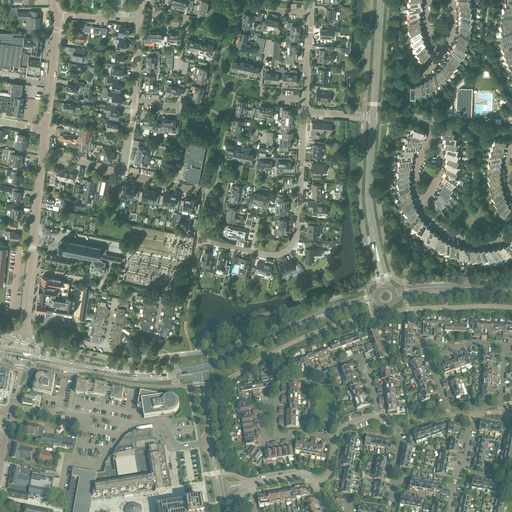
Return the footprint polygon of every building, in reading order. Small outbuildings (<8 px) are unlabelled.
[(180,0),(179,0),(178,8),(184,9),(186,4),(188,5),(189,0),(183,0),(183,1),(180,0)] [(210,2),(209,2),(202,0),(196,0),(197,2),(198,2),(197,5),(208,8),(209,8),(210,2)] [(195,9),(194,12),(206,14),(208,8),(197,5),(196,5),(195,9)] [(334,18),(335,10),(336,10),(336,11),(338,11),(338,7),(329,6),(329,10),(327,9),(326,18),(326,20),(328,20),(328,21),(328,22),(329,23),(333,24),(334,23),(334,21),(334,18)] [(10,16),(17,16),(17,7),(11,7),(8,7),(10,16)] [(39,21),(39,18),(39,17),(36,17),(37,12),(29,11),(29,12),(23,12),(18,11),(17,18),(26,19),(26,31),(36,31),(36,26),(38,27),(38,26),(39,26),(39,21)] [(408,14),(410,18),(410,19),(418,16),(420,15),(419,11),(410,13),(408,14)] [(255,19),(256,19),(257,16),(247,14),(248,13),(243,12),(242,16),(243,16),(243,17),(242,20),(254,23),(255,19)] [(470,23),(472,18),(470,17),(462,14),(460,19),(462,20),(470,23)] [(420,20),(419,18),(418,16),(410,19),(408,19),(411,24),(418,21),(420,20)] [(266,31),(267,27),(270,28),(272,20),(266,19),(265,24),(262,23),(260,30),(266,31)] [(245,27),(251,29),(250,32),(254,32),(255,29),(254,29),(254,26),(253,26),(254,23),(242,20),(242,23),(241,23),(240,27),(244,28),(245,27)] [(270,28),(270,31),(273,32),(273,33),(279,34),(279,32),(280,27),(281,25),(278,25),(279,21),(272,20),(270,28)] [(469,28),(472,23),(470,23),(462,20),(460,24),(462,25),(469,28)] [(421,25),(418,21),(411,24),(409,25),(411,30),(419,26),(421,25)] [(297,23),(287,23),(287,28),(291,29),(291,32),(299,33),(299,26),(297,26),(297,23)] [(117,24),(116,29),(120,30),(119,34),(115,33),(114,36),(118,37),(120,38),(122,38),(122,35),(129,36),(130,29),(124,28),(124,25),(117,24)] [(468,34),(471,29),(469,28),(462,25),(459,29),(461,30),(468,34)] [(83,32),(83,33),(88,34),(88,33),(92,34),(93,33),(100,34),(99,39),(102,39),(103,35),(103,28),(100,28),(100,29),(94,28),(94,27),(84,26),(84,29),(83,29),(82,32),(83,32)] [(421,30),(419,26),(411,30),(410,31),(412,35),(420,31),(421,30)] [(337,27),(328,27),(327,30),(321,30),(321,38),(332,39),(333,32),(337,32),(337,27)] [(511,32),(511,30),(511,28),(503,30),(501,31),(503,36),(511,33),(511,32)] [(467,39),(470,35),(468,34),(461,30),(458,34),(460,35),(467,39)] [(149,31),(148,34),(144,34),(144,42),(155,43),(155,40),(155,32),(149,31)] [(244,32),(239,31),(238,35),(239,35),(238,39),(246,41),(247,37),(252,38),(253,34),(248,33),(247,34),(244,33),(244,32)] [(411,37),(414,41),(421,36),(422,35),(420,31),(412,35),(411,37)] [(0,32),(0,69),(11,71),(8,71),(9,65),(27,67),(28,62),(28,60),(29,54),(40,55),(43,39),(25,36),(25,37),(14,36),(14,33),(0,32)] [(155,40),(158,40),(158,44),(164,45),(165,38),(161,38),(162,32),(155,32),(155,40)] [(299,33),(291,32),(290,36),(286,36),(286,42),(293,42),(293,39),(299,40),(299,33)] [(75,40),(76,40),(75,43),(80,44),(80,41),(83,41),(84,37),(87,37),(88,34),(83,33),(76,33),(75,40)] [(165,38),(164,45),(170,45),(170,41),(174,41),(174,33),(168,33),(167,38),(165,38)] [(501,37),(504,42),(511,38),(511,37),(511,35),(511,33),(503,36),(501,37)] [(465,45),(469,41),(467,39),(460,35),(457,38),(459,40),(465,45)] [(424,39),(421,36),(414,41),(412,42),(416,46),(422,41),(424,39)] [(117,45),(116,49),(126,50),(127,46),(125,46),(126,39),(122,38),(120,38),(118,37),(118,39),(117,39),(116,39),(115,44),(116,44),(117,45)] [(511,42),(511,39),(511,38),(504,42),(502,43),(504,47),(511,43),(511,42)] [(188,39),(185,50),(189,51),(189,48),(192,49),(194,42),(194,41),(188,39)] [(246,41),(238,39),(237,45),(249,48),(250,45),(246,44),(246,41)] [(463,50),(467,46),(465,45),(459,40),(456,43),(457,44),(463,50)] [(414,48),(418,51),(424,46),(426,44),(422,41),(416,46),(414,48)] [(199,51),(201,43),(194,42),(192,49),(193,49),(192,50),(199,51)] [(289,51),(298,52),(298,45),(293,45),(293,42),(286,42),(286,47),(290,48),(289,51)] [(511,43),(504,47),(503,48),(506,53),(511,48),(511,43)] [(209,53),(209,55),(211,56),(213,45),(207,44),(207,45),(205,52),(209,53)] [(454,48),(455,49),(463,57),(465,55),(463,53),(465,51),(463,50),(457,44),(454,48)] [(418,51),(417,53),(421,57),(426,50),(428,49),(424,46),(418,51)] [(320,62),(320,61),(333,62),(333,54),(332,54),(332,47),(325,47),(325,50),(319,50),(319,59),(318,59),(318,62),(320,62)] [(73,53),(72,60),(75,61),(77,61),(78,61),(84,62),(85,56),(86,50),(75,48),(75,52),(76,52),(75,54),(73,53)] [(502,55),(506,59),(507,58),(511,54),(511,48),(506,53),(502,55)] [(452,52),(453,54),(458,60),(463,57),(455,49),(452,52)] [(112,57),(116,58),(115,61),(124,63),(125,56),(121,55),(119,55),(119,51),(113,50),(112,53),(112,57)] [(422,63),(430,53),(429,52),(426,50),(421,57),(419,58),(421,59),(423,61),(422,63)] [(285,55),(285,60),(292,61),(292,58),(297,59),(298,52),(289,51),(289,55),(285,55)] [(150,57),(147,56),(147,63),(155,64),(155,60),(159,60),(159,55),(152,54),(152,57),(150,57)] [(455,65),(460,62),(458,60),(453,54),(449,57),(450,58),(455,65)] [(238,70),(240,63),(240,62),(241,60),(234,58),(231,70),(237,71),(238,70)] [(452,70),(457,67),(455,65),(450,58),(446,61),(447,62),(452,70)] [(20,73),(19,78),(25,79),(25,78),(38,79),(39,74),(38,74),(40,67),(40,61),(40,62),(34,61),(34,60),(34,61),(29,61),(28,62),(27,67),(26,74),(20,73)] [(240,62),(240,63),(238,70),(244,72),(246,63),(240,62)] [(443,65),(444,66),(448,74),(449,76),(452,74),(451,72),(453,71),(452,70),(447,62),(443,65)] [(107,63),(106,67),(111,68),(109,75),(115,77),(123,78),(124,71),(121,70),(121,71),(120,71),(121,66),(113,64),(107,63)] [(150,70),(151,70),(151,73),(158,73),(159,68),(155,68),(155,64),(147,63),(146,70),(150,70)] [(252,66),(253,65),(246,63),(244,72),(250,73),(251,73),(252,66)] [(256,64),(256,66),(252,66),(251,73),(250,73),(250,74),(256,76),(259,65),(256,64)] [(70,68),(70,72),(71,72),(70,76),(77,77),(77,73),(83,74),(84,67),(77,66),(75,66),(75,68),(75,69),(70,68)] [(444,66),(440,68),(441,70),(444,78),(449,76),(448,74),(444,66)] [(196,67),(195,74),(206,76),(208,70),(196,67)] [(281,72),(281,67),(278,67),(278,69),(275,69),(275,74),(272,74),(271,82),(278,82),(278,72),(281,72)] [(281,67),(281,72),(283,73),(283,83),(289,83),(290,75),(286,74),(286,70),(284,70),(284,67),(281,67)] [(319,77),(319,81),(327,82),(330,82),(330,78),(327,77),(327,70),(330,71),(330,67),(323,67),(323,70),(319,70),(318,70),(318,77),(319,77)] [(290,70),(290,75),(289,83),(293,83),(293,85),(297,85),(297,80),(296,80),(296,70),(290,70)] [(440,82),(445,80),(444,78),(441,70),(436,72),(437,74),(440,82)] [(149,76),(146,76),(145,82),(154,83),(154,79),(158,79),(158,73),(151,73),(151,76),(149,76)] [(195,74),(194,74),(195,74),(194,77),(193,80),(205,83),(206,76),(195,74)] [(435,85),(441,83),(440,82),(437,74),(433,75),(433,77),(435,85)] [(105,77),(104,83),(105,85),(107,85),(107,84),(113,85),(112,90),(120,91),(122,84),(118,83),(115,83),(116,79),(109,77),(105,77)] [(171,82),(166,81),(164,88),(167,88),(166,94),(172,95),(174,87),(171,86),(171,82)] [(22,84),(10,82),(8,93),(5,93),(5,92),(0,91),(0,96),(8,97),(8,96),(10,96),(10,94),(20,95),(22,84)] [(67,84),(66,92),(76,93),(79,94),(80,87),(83,87),(84,87),(91,88),(92,84),(83,83),(75,82),(74,86),(67,84)] [(145,89),(148,89),(148,92),(150,92),(157,93),(157,87),(153,86),(154,83),(145,82),(145,89)] [(174,87),(172,95),(179,97),(179,94),(182,94),(184,85),(178,84),(178,87),(174,87)] [(194,93),(202,95),(204,89),(192,86),(191,89),(195,90),(194,93)] [(336,88),(325,87),(325,90),(320,90),(317,90),(318,90),(317,100),(316,100),(316,101),(331,102),(331,101),(329,101),(330,91),(334,91),(334,93),(336,93),(336,88)] [(464,110),(464,117),(472,117),(473,88),(461,88),(457,92),(456,110),(464,110)] [(103,90),(102,97),(108,98),(113,99),(112,103),(121,105),(122,97),(119,96),(115,96),(116,93),(109,91),(103,90)] [(189,96),(189,99),(201,101),(202,95),(194,93),(193,97),(189,96)] [(6,114),(20,116),(21,108),(22,106),(23,98),(14,96),(14,97),(10,96),(8,96),(8,97),(0,96),(0,103),(0,104),(0,106),(0,110),(6,112),(6,114)] [(250,103),(242,101),(242,100),(237,99),(236,103),(238,103),(237,107),(245,109),(246,105),(250,106),(250,103)] [(80,104),(64,102),(64,106),(63,107),(63,108),(64,109),(63,110),(69,110),(69,111),(71,112),(72,111),(73,111),(74,112),(79,113),(80,112),(81,110),(80,109),(80,104)] [(116,110),(117,106),(106,104),(105,112),(109,113),(108,116),(109,117),(111,117),(119,119),(120,111),(118,111),(116,110)] [(256,110),(255,117),(260,118),(264,119),(265,115),(267,107),(260,106),(259,111),(256,110)] [(235,113),(247,116),(249,110),(245,109),(237,107),(235,113)] [(267,107),(265,115),(269,116),(268,120),(273,121),(275,114),(272,114),(273,109),(267,107)] [(282,110),(281,115),(281,119),(293,120),(294,113),(291,113),(291,110),(289,110),(282,110)] [(246,122),(238,120),(237,120),(238,119),(233,118),(232,122),(233,122),(233,126),(241,128),(242,124),(245,125),(246,122)] [(109,132),(110,130),(118,132),(119,125),(110,123),(110,120),(106,119),(105,123),(108,124),(107,130),(104,132),(109,132)] [(145,131),(146,127),(150,127),(150,119),(143,119),(143,124),(140,124),(140,131),(145,131)] [(153,131),(159,132),(159,125),(159,122),(156,122),(156,120),(150,119),(150,127),(149,130),(153,131)] [(281,119),(281,129),(289,129),(290,126),(293,126),(293,120),(281,119)] [(164,132),(168,133),(169,120),(162,120),(162,122),(159,122),(159,125),(159,132),(159,135),(163,136),(163,132),(164,132)] [(175,126),(175,121),(169,120),(168,133),(178,133),(178,126),(175,126)] [(333,124),(312,123),(312,121),(311,121),(311,132),(311,131),(316,131),(323,131),(323,132),(325,132),(325,131),(330,132),(330,133),(331,124),(333,124)] [(231,132),(243,135),(244,132),(240,131),(241,128),(233,126),(231,132)] [(57,128),(56,136),(62,137),(62,141),(82,143),(82,142),(84,129),(76,128),(75,131),(67,130),(67,129),(57,128)] [(82,149),(81,151),(83,151),(83,150),(84,149),(87,150),(89,140),(89,136),(90,129),(84,129),(82,142),(82,143),(82,149)] [(281,129),(280,138),(292,139),(293,132),(289,132),(289,129),(281,129)] [(117,135),(104,132),(103,138),(106,138),(105,143),(109,143),(109,142),(116,143),(117,135)] [(16,134),(15,141),(17,141),(27,143),(28,137),(21,136),(21,135),(18,134),(16,134)] [(292,145),(292,139),(280,138),(280,142),(279,147),(286,148),(287,145),(292,145)] [(15,141),(14,147),(26,149),(27,143),(17,141),(15,141)] [(183,141),(181,152),(188,153),(190,142),(183,141)] [(190,142),(188,153),(195,154),(197,143),(190,142)] [(197,143),(195,154),(202,156),(204,145),(197,143)] [(137,154),(150,157),(151,154),(152,149),(152,146),(144,144),(143,147),(138,146),(137,153),(137,154)] [(204,145),(202,156),(209,157),(211,146),(204,145)] [(321,159),(322,152),(320,152),(321,146),(322,146),(322,145),(313,145),(312,152),(314,152),(313,158),(321,159)] [(112,162),(114,152),(112,151),(113,148),(103,146),(102,153),(105,154),(104,160),(112,162)] [(226,146),(225,150),(227,150),(226,155),(225,155),(224,158),(227,159),(227,157),(232,158),(232,157),(234,150),(230,149),(231,147),(226,146)] [(234,149),(234,150),(232,157),(239,159),(241,150),(234,149)] [(8,160),(10,160),(9,163),(20,166),(22,156),(11,153),(12,150),(10,150),(9,155),(8,160)] [(247,153),(247,152),(241,150),(239,159),(245,160),(246,153),(247,153)] [(251,163),(253,152),(251,152),(250,154),(247,153),(246,153),(245,160),(245,161),(251,163)] [(150,157),(137,154),(136,157),(135,163),(140,164),(141,164),(140,164),(142,164),(142,166),(149,168),(149,164),(150,157)] [(269,157),(265,157),(265,169),(271,169),(271,164),(274,164),(275,157),(269,157)] [(284,170),(285,158),(281,158),(275,157),(274,164),(277,164),(277,170),(284,170)] [(456,166),(458,161),(456,160),(448,157),(446,162),(448,162),(456,166)] [(448,162),(446,167),(448,168),(455,172),(458,167),(456,166),(448,162)] [(312,164),(311,170),(310,170),(312,171),(312,179),(320,179),(321,172),(326,172),(326,165),(321,165),(321,166),(318,165),(312,164)] [(185,165),(183,176),(187,177),(186,181),(193,182),(195,171),(189,170),(190,166),(185,165)] [(489,169),(491,174),(499,171),(501,170),(499,166),(491,168),(489,169)] [(53,167),(49,183),(57,185),(58,179),(60,180),(61,174),(63,174),(64,169),(53,167)] [(445,172),(447,173),(454,177),(456,178),(457,176),(456,175),(457,172),(455,172),(448,168),(445,172)] [(72,182),(75,171),(64,169),(63,174),(61,174),(60,180),(62,180),(72,182)] [(195,171),(193,182),(200,183),(200,180),(204,180),(206,170),(202,169),(201,172),(195,171)] [(19,175),(19,172),(11,170),(10,176),(12,176),(11,182),(14,183),(14,184),(20,186),(21,180),(20,180),(21,176),(19,176),(19,175)] [(489,174),(491,179),(499,176),(501,175),(499,171),(491,174),(489,174)] [(447,173),(444,176),(446,178),(453,183),(456,178),(454,177),(447,173)] [(410,179),(408,175),(400,177),(398,178),(400,183),(408,180),(410,179)] [(501,180),(499,176),(491,179),(489,180),(492,185),(499,181),(501,180)] [(451,188),(454,184),(453,183),(446,178),(443,181),(444,182),(451,188)] [(108,195),(111,181),(109,180),(102,179),(99,193),(106,194),(108,195)] [(86,185),(83,200),(85,201),(92,202),(96,181),(87,180),(86,185)] [(398,184),(401,188),(408,185),(410,184),(408,180),(400,183),(398,184)] [(502,185),(499,181),(492,185),(490,186),(493,190),(500,186),(502,185)] [(444,182),(441,186),(443,187),(449,193),(452,189),(451,188),(444,182)] [(119,187),(117,196),(127,198),(129,186),(123,184),(123,187),(119,186),(119,187)] [(313,185),(312,185),(313,185),(313,189),(312,189),(312,191),(313,191),(312,198),(315,198),(315,202),(323,202),(324,194),(320,194),(321,189),(322,189),(322,185),(320,185),(313,185)] [(411,189),(408,185),(401,188),(399,189),(401,194),(409,190),(411,189)] [(129,186),(127,198),(133,199),(133,198),(137,199),(138,190),(135,189),(135,187),(129,186)] [(230,190),(232,190),(231,194),(242,197),(243,193),(244,193),(244,190),(236,188),(236,187),(231,186),(230,190)] [(503,190),(500,186),(493,190),(491,192),(494,196),(501,191),(503,190)] [(443,187),(439,190),(440,192),(446,198),(450,195),(449,193),(443,187)] [(140,191),(138,201),(147,203),(150,190),(144,189),(143,192),(140,191)] [(150,190),(147,203),(157,205),(159,195),(155,194),(156,192),(150,190)] [(401,194),(400,195),(403,200),(410,195),(412,194),(409,190),(401,194)] [(23,193),(15,191),(13,201),(20,203),(21,196),(22,196),(23,193)] [(504,194),(501,191),(494,196),(493,197),(496,201),(503,196),(504,194)] [(443,203),(447,200),(446,198),(440,192),(437,195),(438,196),(443,203)] [(161,195),(159,205),(168,207),(171,194),(165,193),(164,195),(161,195)] [(254,196),(251,195),(249,207),(252,207),(252,205),(255,205),(258,206),(261,194),(255,193),(254,196)] [(171,194),(168,207),(178,208),(180,198),(176,198),(177,195),(171,194)] [(242,203),(242,200),(241,200),(242,197),(231,194),(230,200),(242,203)] [(262,206),(262,207),(268,208),(268,206),(269,201),(267,200),(268,196),(261,194),(258,206),(262,206)] [(276,196),(276,202),(280,202),(280,206),(288,207),(288,200),(285,200),(286,197),(286,195),(279,194),(279,196),(276,196)] [(413,198),(410,195),(403,200),(401,201),(404,205),(411,200),(413,198)] [(440,208),(444,205),(443,203),(438,196),(434,199),(435,201),(440,208)] [(506,199),(503,196),(496,201),(495,203),(498,206),(505,201),(506,199)] [(46,203),(53,205),(53,206),(59,207),(61,199),(55,198),(54,199),(47,198),(46,203)] [(181,200),(179,210),(189,212),(191,199),(185,198),(185,200),(181,200)] [(191,199),(189,212),(193,213),(198,214),(200,206),(200,205),(200,204),(198,203),(197,203),(197,201),(197,200),(191,199)] [(84,209),(85,203),(84,203),(85,201),(83,200),(82,200),(82,203),(74,201),(73,207),(84,209)] [(414,203),(411,200),(404,205),(403,206),(407,210),(413,205),(414,203)] [(435,201),(431,203),(437,214),(438,214),(437,212),(441,209),(440,208),(435,201)] [(508,204),(505,201),(498,206),(497,208),(501,212),(507,205),(508,204)] [(316,206),(316,204),(308,203),(308,208),(313,208),(313,216),(318,216),(318,214),(323,215),(326,216),(327,212),(326,212),(326,207),(316,206)] [(6,209),(11,210),(10,217),(20,219),(22,210),(12,208),(13,205),(6,204),(6,209)] [(227,205),(226,209),(228,209),(227,213),(235,214),(236,211),(240,212),(241,208),(227,205)] [(416,208),(413,205),(407,210),(405,212),(409,215),(415,209),(416,208)] [(503,218),(511,208),(509,207),(507,205),(501,212),(500,213),(502,214),(504,216),(503,218)] [(280,206),(279,210),(275,210),(275,215),(282,216),(282,213),(287,213),(288,207),(280,206)] [(418,212),(415,209),(409,215),(408,217),(412,220),(417,214),(418,212)] [(238,222),(238,219),(234,218),(235,214),(227,213),(225,219),(238,222)] [(421,216),(417,214),(412,220),(410,222),(415,225),(420,218),(421,216)] [(284,219),(284,216),(282,216),(275,215),(275,221),(275,225),(278,225),(287,226),(287,219),(284,219)] [(424,221),(420,218),(415,225),(412,229),(417,232),(417,231),(418,230),(423,222),(424,221)] [(57,231),(52,229),(53,226),(52,226),(53,222),(50,221),(51,220),(47,219),(46,225),(45,225),(44,228),(43,232),(44,233),(48,234),(51,234),(56,235),(57,231)] [(310,222),(310,225),(308,225),(307,238),(317,239),(317,235),(320,235),(320,226),(318,226),(318,222),(310,222)] [(418,230),(417,231),(417,232),(416,233),(421,236),(422,234),(426,226),(427,224),(423,222),(418,230)] [(278,229),(274,228),(274,234),(281,235),(281,232),(286,232),(287,226),(278,225),(278,229)] [(429,230),(430,228),(426,226),(422,234),(421,236),(426,238),(429,230)] [(227,230),(226,236),(231,237),(230,239),(237,240),(237,239),(244,241),(246,231),(232,228),(232,231),(227,230)] [(434,232),(429,230),(426,238),(425,240),(430,241),(433,233),(434,232)] [(5,234),(7,234),(7,236),(6,239),(17,241),(18,237),(18,234),(14,233),(15,232),(5,231),(5,234)] [(430,243),(432,244),(431,246),(434,247),(435,245),(437,237),(438,235),(433,233),(430,241),(430,243)] [(94,245),(93,246),(69,241),(62,239),(61,240),(60,244),(60,243),(59,248),(61,248),(60,249),(61,250),(61,252),(60,252),(60,253),(57,253),(57,255),(47,253),(46,261),(69,265),(71,258),(70,257),(71,255),(93,259),(91,268),(91,270),(106,273),(107,268),(104,267),(105,261),(105,259),(120,262),(120,263),(124,264),(125,258),(121,257),(105,254),(106,249),(96,247),(96,246),(94,245)] [(304,243),(305,243),(305,250),(307,250),(306,263),(311,264),(312,255),(322,255),(322,253),(326,253),(326,251),(314,250),(314,249),(312,249),(312,243),(304,243)] [(504,246),(500,249),(505,255),(506,257),(510,254),(505,247),(504,246)] [(499,247),(495,250),(500,257),(501,259),(505,255),(500,249),(499,247)] [(494,248),(490,251),(494,258),(495,260),(500,257),(495,250),(494,248)] [(474,249),(470,250),(472,259),(472,263),(478,261),(477,259),(475,251),(474,249)] [(479,249),(475,251),(477,259),(478,261),(483,259),(480,251),(479,249)] [(484,249),(480,251),(483,259),(484,261),(488,259),(485,251),(484,249)] [(489,249),(485,251),(488,259),(489,261),(494,258),(490,251),(489,249)] [(212,269),(214,261),(210,260),(212,253),(205,252),(203,257),(202,257),(201,261),(202,261),(202,262),(209,264),(208,268),(212,269)] [(228,273),(228,272),(230,266),(226,265),(228,256),(220,254),(217,267),(223,269),(222,274),(226,274),(228,275),(228,273)] [(251,260),(237,257),(235,264),(240,265),(239,271),(244,272),(243,275),(249,276),(251,267),(249,267),(251,260)] [(303,270),(302,268),(298,264),(293,265),(291,261),(291,262),(284,264),(284,263),(280,265),(281,270),(280,270),(281,275),(291,272),(291,271),(294,270),(295,273),(303,270)] [(257,262),(256,268),(255,272),(263,273),(263,272),(270,274),(269,275),(270,274),(271,268),(272,265),(261,263),(260,265),(257,265),(258,262),(257,262)] [(62,279),(42,276),(41,284),(39,284),(38,293),(39,293),(38,300),(36,309),(38,309),(38,311),(43,312),(43,310),(46,311),(46,310),(53,311),(53,310),(56,311),(56,312),(73,315),(75,298),(67,297),(70,283),(62,282),(62,279)] [(156,300),(146,298),(145,302),(144,306),(157,308),(157,306),(154,305),(155,302),(158,303),(158,300),(156,300)] [(100,301),(99,308),(96,307),(95,315),(108,317),(108,315),(105,315),(105,311),(109,312),(109,310),(107,309),(107,306),(105,306),(106,303),(100,301)] [(163,301),(163,304),(166,304),(165,307),(162,307),(162,309),(174,311),(176,304),(163,301)] [(142,306),(142,308),(143,308),(143,309),(144,309),(143,313),(141,313),(143,314),(155,316),(156,314),(152,313),(153,310),(156,310),(157,308),(144,306),(142,306)] [(117,308),(116,311),(114,311),(114,313),(117,313),(116,317),(113,316),(112,318),(125,321),(127,321),(127,319),(126,319),(126,317),(125,317),(126,313),(124,313),(125,310),(117,308)] [(173,315),(174,315),(174,313),(176,314),(177,313),(177,312),(174,312),(174,311),(162,309),(161,311),(164,312),(164,313),(164,315),(161,315),(160,317),(172,319),(173,315)] [(143,318),(142,318),(141,321),(154,323),(154,321),(151,320),(152,317),(155,318),(155,316),(143,314),(143,318)] [(108,317),(95,315),(93,323),(106,325),(107,323),(103,322),(104,319),(107,320),(108,317)] [(159,322),(159,324),(174,327),(175,325),(172,325),(172,323),(171,323),(172,319),(174,319),(175,319),(172,319),(160,317),(160,319),(163,319),(162,323),(159,322)] [(128,324),(128,322),(127,321),(125,321),(112,318),(112,319),(112,321),(115,321),(115,322),(115,324),(113,324),(111,324),(111,326),(123,328),(124,324),(125,324),(125,323),(128,324)] [(445,324),(446,322),(446,319),(441,318),(441,321),(438,321),(437,336),(441,336),(441,330),(442,329),(445,329),(445,324)] [(423,320),(423,335),(426,335),(427,329),(428,328),(431,328),(431,321),(423,320)] [(469,321),(469,326),(468,329),(470,329),(470,330),(473,330),(474,330),(474,337),(477,337),(478,322),(478,320),(475,320),(473,320),(472,320),(471,320),(471,321),(469,321)] [(141,321),(140,324),(141,324),(140,329),(146,330),(146,331),(148,332),(149,330),(152,331),(153,329),(150,328),(150,325),(153,326),(154,323),(141,321)] [(460,325),(459,332),(459,333),(464,334),(464,332),(467,333),(467,329),(468,329),(469,326),(469,321),(466,321),(466,325),(460,325)] [(105,330),(102,330),(103,327),(106,327),(106,325),(93,323),(92,328),(89,327),(89,329),(92,330),(105,333),(105,330)] [(171,330),(171,329),(174,329),(174,327),(159,324),(158,327),(161,327),(161,330),(158,330),(157,332),(160,332),(159,335),(167,337),(168,334),(169,334),(170,330),(171,330)] [(114,329),(113,332),(110,331),(110,333),(110,334),(122,336),(123,333),(122,332),(123,328),(125,329),(123,328),(111,326),(111,328),(112,328),(113,329),(114,329)] [(91,341),(100,343),(101,340),(103,340),(104,338),(101,337),(101,334),(104,335),(105,333),(92,330),(91,334),(92,334),(91,341)] [(361,340),(369,337),(370,337),(371,340),(378,337),(376,330),(360,336),(361,340)] [(108,341),(112,342),(115,342),(118,343),(120,343),(121,339),(122,339),(122,336),(110,334),(109,336),(112,336),(112,340),(111,340),(110,339),(109,339),(108,341)] [(358,337),(357,334),(350,336),(353,343),(360,341),(360,340),(361,340),(360,336),(358,337)] [(353,343),(350,336),(343,339),(346,346),(353,343)] [(372,342),(371,344),(366,346),(367,349),(381,344),(378,337),(371,340),(372,342)] [(346,346),(343,339),(337,341),(339,348),(346,346)] [(330,344),(331,348),(329,348),(330,351),(339,348),(337,341),(330,344)] [(374,350),(375,351),(376,353),(383,351),(381,344),(367,349),(368,352),(374,350)] [(327,349),(326,348),(319,350),(324,364),(327,363),(325,357),(326,356),(329,355),(328,352),(330,351),(329,348),(327,349)] [(317,359),(319,360),(321,365),(324,364),(319,350),(312,353),(315,360),(317,359)] [(376,357),(370,359),(372,363),(386,358),(383,351),(376,353),(377,356),(376,357)] [(465,358),(462,359),(465,367),(470,365),(470,364),(473,363),(470,356),(467,357),(466,352),(463,353),(465,358)] [(312,362),(312,361),(315,360),(312,353),(305,355),(310,369),(314,368),(312,362)] [(304,356),(298,358),(299,358),(296,359),(297,363),(299,363),(300,365),(301,365),(302,365),(301,365),(304,364),(305,364),(307,370),(310,369),(305,355),(304,356)] [(459,360),(457,355),(455,356),(460,369),(465,367),(462,359),(459,360)] [(419,362),(424,360),(423,358),(419,359),(419,358),(405,360),(405,362),(406,364),(410,363),(412,368),(420,365),(419,362)] [(449,363),(447,358),(445,359),(450,372),(455,370),(452,362),(449,363)] [(443,360),(445,365),(442,366),(444,374),(450,372),(445,359),(443,360)] [(342,374),(350,371),(349,368),(354,367),(353,364),(340,369),(342,374)] [(412,368),(414,373),(427,368),(426,366),(421,368),(420,365),(412,368)] [(414,373),(416,378),(424,375),(423,372),(427,371),(427,368),(414,373)] [(0,396),(5,397),(7,386),(7,384),(9,375),(0,373),(0,396)] [(52,396),(55,377),(47,376),(46,377),(45,377),(45,376),(44,376),(43,375),(42,375),(41,375),(40,375),(39,376),(38,376),(38,377),(37,377),(37,378),(36,378),(36,379),(36,380),(36,381),(36,382),(36,383),(36,384),(37,384),(35,385),(33,392),(43,394),(52,396)] [(353,379),(358,377),(357,375),(344,379),(346,385),(348,384),(354,382),(353,379)] [(430,377),(425,378),(424,375),(416,378),(417,383),(430,379),(430,377)] [(267,389),(268,395),(271,395),(270,387),(272,387),(271,381),(269,381),(269,380),(269,377),(261,378),(262,381),(263,389),(266,388),(267,389)] [(426,382),(431,381),(430,379),(417,383),(419,388),(427,385),(426,382)] [(460,385),(459,380),(453,382),(450,383),(452,388),(460,385)] [(76,393),(87,395),(87,394),(90,394),(93,383),(82,381),(81,383),(78,382),(76,393)] [(260,397),(259,390),(260,389),(263,389),(262,381),(255,382),(257,397),(260,397)] [(357,384),(356,381),(354,382),(348,384),(350,389),(363,384),(362,382),(357,384)] [(251,391),(253,391),(254,398),(257,397),(255,382),(248,384),(249,391),(251,391)] [(108,397),(110,386),(93,383),(90,394),(108,397)] [(247,400),(245,393),(246,391),(249,391),(248,384),(240,385),(243,401),(247,400)] [(359,388),(364,386),(363,384),(350,389),(352,394),(360,391),(359,388)] [(433,387),(428,388),(427,385),(419,388),(421,393),(434,389),(433,387)] [(462,390),(460,385),(452,388),(454,393),(462,390)] [(122,390),(120,390),(121,388),(110,386),(108,397),(111,398),(111,400),(122,402),(124,391),(122,390)] [(430,393),(435,391),(434,389),(421,393),(418,394),(420,399),(420,400),(421,403),(432,399),(430,393)] [(456,398),(457,401),(460,400),(459,397),(464,395),(462,390),(454,393),(456,398)] [(141,391),(137,408),(143,409),(143,413),(144,418),(162,416),(171,414),(172,414),(173,414),(174,413),(175,413),(175,412),(176,412),(177,411),(177,410),(178,410),(178,409),(178,408),(179,408),(179,407),(179,406),(179,405),(179,404),(179,403),(179,402),(178,401),(178,400),(177,400),(177,399),(176,398),(175,398),(175,397),(174,397),(173,396),(172,396),(171,396),(170,396),(169,396),(168,396),(158,397),(158,395),(141,391)] [(350,400),(353,399),(366,394),(366,392),(361,394),(360,391),(352,394),(348,395),(350,400)] [(22,404),(39,407),(40,404),(41,398),(41,395),(43,394),(33,392),(32,393),(30,395),(29,395),(29,396),(24,395),(22,404)] [(482,397),(479,397),(478,401),(488,401),(488,400),(489,400),(489,398),(491,398),(491,394),(496,395),(496,392),(482,392),(482,397)] [(362,398),(367,396),(366,394),(353,399),(355,404),(363,401),(362,398)] [(248,405),(248,402),(247,402),(247,401),(247,400),(243,401),(243,402),(239,403),(240,409),(254,406),(253,404),(248,405)] [(370,405),(369,402),(364,404),(363,401),(355,404),(357,409),(370,405)] [(254,408),(254,406),(240,409),(237,409),(238,414),(241,414),(249,412),(249,409),(254,408)] [(251,420),(256,419),(255,417),(242,419),(239,420),(240,425),(251,423),(251,420)] [(437,435),(442,433),(440,429),(446,428),(445,423),(439,425),(437,426),(436,423),(435,423),(434,423),(433,424),(437,435)] [(449,428),(448,432),(453,433),(455,424),(445,423),(446,428),(449,428)] [(42,437),(43,435),(44,428),(39,427),(39,426),(29,424),(27,435),(37,437),(37,436),(42,437)] [(430,425),(431,428),(429,429),(432,437),(437,435),(433,424),(431,424),(430,425)] [(252,431),(257,430),(257,428),(241,430),(241,436),(253,434),(252,431)] [(423,430),(421,431),(420,428),(419,428),(419,429),(417,429),(421,441),(426,439),(423,430)] [(410,440),(415,438),(416,443),(421,441),(417,429),(416,430),(415,430),(414,430),(415,433),(408,436),(410,440)] [(426,439),(432,437),(429,429),(423,430),(426,439)] [(113,456),(117,485),(117,486),(118,490),(123,489),(124,494),(135,492),(137,493),(148,491),(148,490),(170,487),(164,446),(157,447),(156,440),(152,440),(150,431),(152,430),(133,433),(132,433),(131,434),(129,434),(128,435),(127,436),(126,437),(125,438),(112,456),(113,456)] [(356,446),(357,440),(358,435),(353,434),(352,439),(348,439),(348,440),(348,441),(345,441),(344,441),(344,442),(344,444),(356,446)] [(74,440),(43,435),(42,437),(41,443),(72,449),(74,440)] [(300,443),(296,442),(295,451),(300,452),(303,438),(301,438),(300,443)] [(388,439),(388,441),(385,440),(382,440),(381,449),(386,450),(388,442),(390,442),(390,440),(388,439)] [(305,455),(310,456),(313,440),(311,440),(310,445),(307,444),(305,455)] [(322,453),(324,442),(322,442),(321,447),(318,446),(316,457),(321,459),(322,459),(323,453),(322,453)] [(14,445),(11,458),(18,460),(19,458),(22,458),(22,459),(27,460),(29,448),(25,448),(22,448),(22,447),(14,445)] [(249,453),(248,455),(253,458),(259,449),(257,448),(256,450),(253,448),(254,448),(253,448),(253,445),(246,446),(247,452),(249,453)] [(272,462),(272,460),(270,446),(267,446),(268,451),(265,452),(266,458),(266,461),(263,461),(264,464),(267,463),(272,462)] [(262,460),(260,458),(262,455),(259,453),(261,451),(259,449),(253,458),(257,462),(256,463),(258,465),(262,460)] [(511,461),(511,457),(503,456),(502,462),(501,467),(506,468),(507,463),(511,464),(511,461)] [(73,470),(65,511),(90,511),(91,511),(90,511),(93,499),(100,498),(101,499),(111,497),(111,496),(111,495),(113,493),(114,492),(115,492),(111,467),(106,466),(107,465),(108,463),(109,461),(110,460),(109,459),(109,461),(108,463),(107,464),(106,466),(106,467),(104,473),(97,474),(73,470)] [(344,463),(343,466),(348,466),(347,471),(351,472),(352,467),(353,462),(341,460),(341,461),(341,462),(341,463),(344,463)] [(33,472),(14,468),(10,485),(30,489),(29,495),(48,499),(52,479),(40,476),(41,471),(34,470),(33,472)] [(414,479),(411,478),(410,486),(408,485),(408,486),(407,488),(410,489),(410,487),(412,488),(415,488),(417,478),(414,477),(414,479)] [(476,477),(475,480),(473,479),(472,484),(467,483),(466,487),(471,488),(477,489),(479,477),(477,477),(476,477)] [(497,484),(498,481),(497,480),(496,480),(495,480),(493,492),(498,493),(499,489),(504,490),(505,485),(500,484),(497,484)] [(442,493),(442,494),(447,495),(448,491),(446,491),(446,490),(447,488),(446,488),(443,488),(444,484),(440,483),(438,482),(436,492),(440,493),(442,493)] [(305,486),(304,486),(302,486),(301,485),(300,485),(302,497),(304,496),(310,495),(309,489),(306,490),(305,486)] [(204,511),(202,498),(157,505),(158,511),(204,511)]
